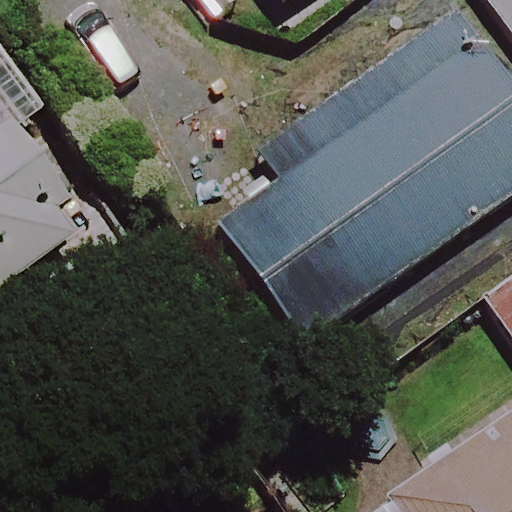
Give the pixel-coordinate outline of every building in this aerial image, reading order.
[(289,0),(249,0),(264,19),(289,0)] [(511,0),(471,0),(511,55),(511,0)] [(511,204),(511,133),(439,31),(194,205),(300,354),(511,204)] [(0,294),(60,248),(0,171),(0,294)] [(511,511),(511,281),(469,310),(511,375),(511,422),(386,506),(389,511),(511,511)]
